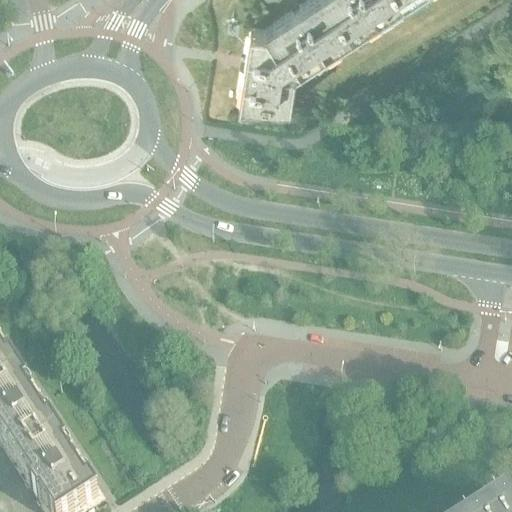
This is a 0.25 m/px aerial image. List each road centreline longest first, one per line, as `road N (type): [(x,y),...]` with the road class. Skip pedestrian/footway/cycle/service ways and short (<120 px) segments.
road 1 (secondary): [(7,162),(35,188),(70,200),(137,192),(209,229),(511,277)]
road 2 (secondary): [(511,250),(212,196),(146,138),(143,104),(119,73)]
road 3 (residential): [(163,511),(219,473),(250,349),(498,380)]
